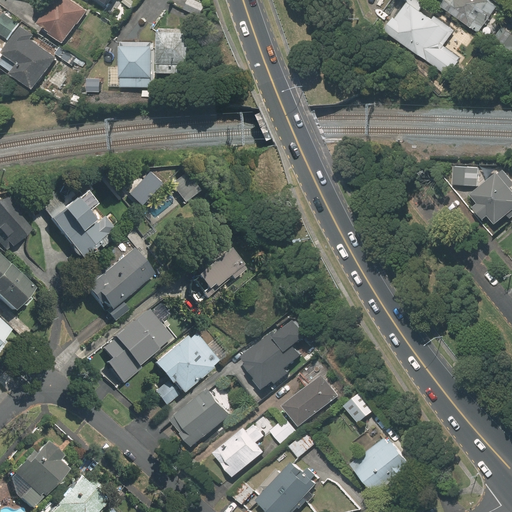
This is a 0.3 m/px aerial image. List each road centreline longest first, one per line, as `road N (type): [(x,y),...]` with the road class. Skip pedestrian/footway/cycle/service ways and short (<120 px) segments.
road 1 (primary): [(243,0),(299,143),(394,322),(508,467)]
road 2 (residential): [(200,511),(60,390),(28,389),(0,416)]
road 3 (residential): [(420,197),(511,313)]
